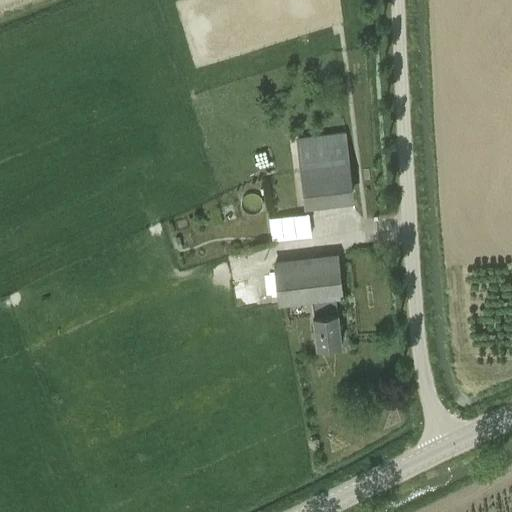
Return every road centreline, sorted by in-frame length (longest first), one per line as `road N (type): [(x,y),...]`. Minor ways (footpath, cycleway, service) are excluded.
road 1 (unclassified): [(449,454),(421,347),(402,0)]
road 2 (tertiary): [(323,511),(449,454)]
